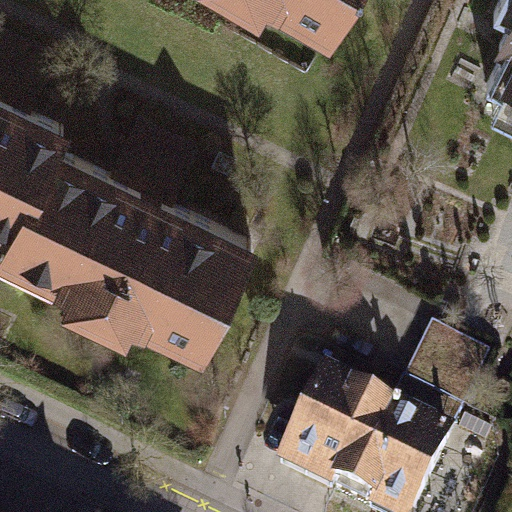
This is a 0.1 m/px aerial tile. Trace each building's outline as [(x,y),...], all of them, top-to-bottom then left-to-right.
[(228,0),(266,22),(272,12),(326,44),(352,0),(228,0)] [(511,12),(501,35),(511,39),(511,68),(501,92),(511,97),(511,12)] [(0,31),(0,94),(34,111),(59,61),(0,31)] [(0,236),(12,242),(60,147),(69,129),(34,111),(0,94),(0,236)] [(140,117),(112,173),(174,203),(202,147),(140,117)] [(112,173),(60,147),(12,242),(2,262),(69,295),(63,307),(129,340),(135,328),(202,361),(260,246),(174,203),(112,173)] [(436,326),(401,404),(457,429),(492,352),(436,326)] [(401,404),(325,370),(281,466),(381,511),(419,511),(457,429),(401,404)]
